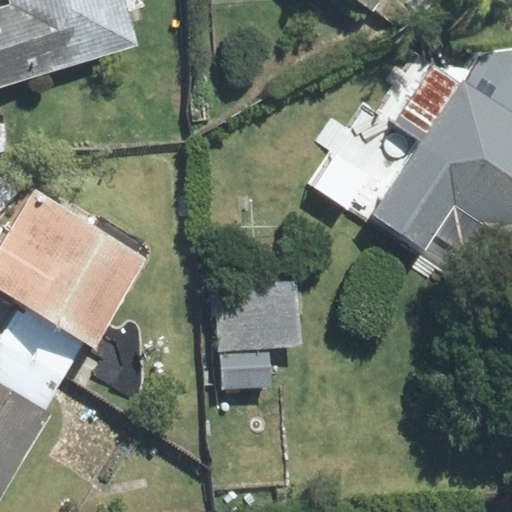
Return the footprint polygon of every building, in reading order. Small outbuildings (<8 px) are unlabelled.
[(0,0),(0,85),(138,45),(125,0),(0,0)] [(355,0),(373,11),(380,0),(355,0)] [(440,219),(511,264),(511,48),(481,54),(379,213),(425,242),(440,219)] [(0,126),(0,160),(16,161),(17,127),(0,126)] [(36,192),(0,251),(0,287),(21,300),(86,340),(93,344),(146,258),(36,192)] [(260,349),(289,350),(290,289),(208,288),(207,392),(260,393),(260,349)] [(21,300),(0,334),(0,377),(45,405),(86,340),(21,300)] [(0,496),(52,413),(45,405),(0,377),(0,496)]
